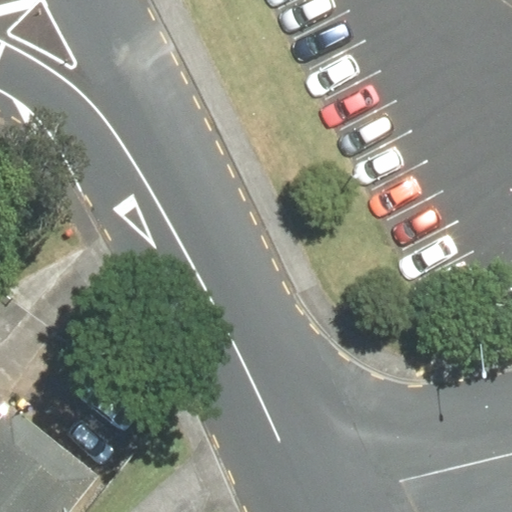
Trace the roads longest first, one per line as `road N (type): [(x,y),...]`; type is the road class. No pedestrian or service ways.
road 1 (tertiary): [(320,511),(113,137)]
road 2 (tertiary): [(81,0),(113,137)]
road 3 (tertiary): [(113,137),(0,64)]
